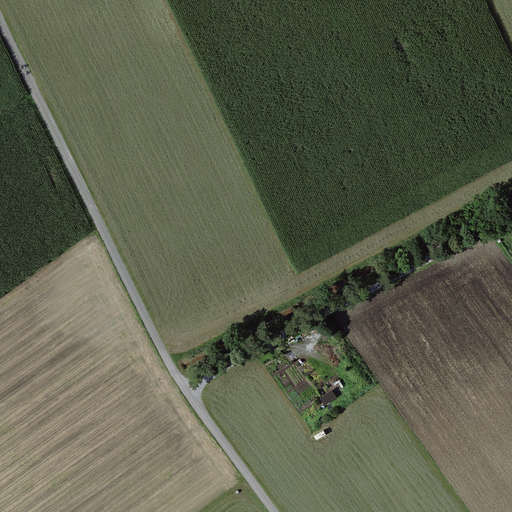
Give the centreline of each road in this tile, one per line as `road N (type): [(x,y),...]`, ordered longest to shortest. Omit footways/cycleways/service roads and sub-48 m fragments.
road 1 (unclassified): [(0,22),(157,345),(274,511)]
road 2 (track): [(187,391),(511,217)]
